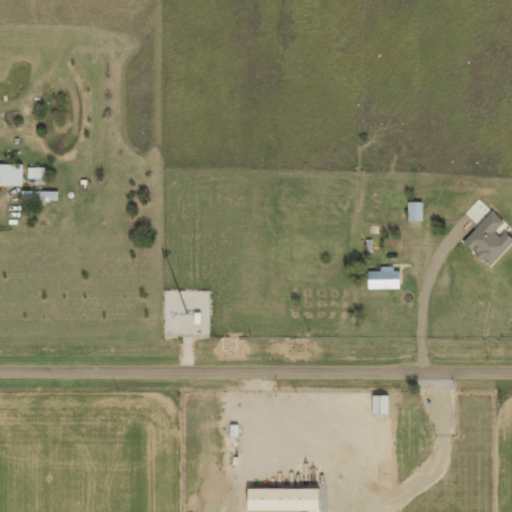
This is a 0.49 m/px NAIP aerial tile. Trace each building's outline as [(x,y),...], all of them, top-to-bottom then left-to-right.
[(0,164),(0,183),(49,184),(50,165),(0,164)] [(491,266),(511,241),(511,237),(499,227),(504,221),(478,198),(466,213),(478,223),(462,241),(491,266)] [(408,219),(422,219),(422,201),(408,201),(408,219)] [(370,279),(370,286),(398,287),(399,267),(380,266),(380,270),(368,269),(367,279),(370,279)] [(316,508),(316,487),(244,487),(244,508),(316,508)]
